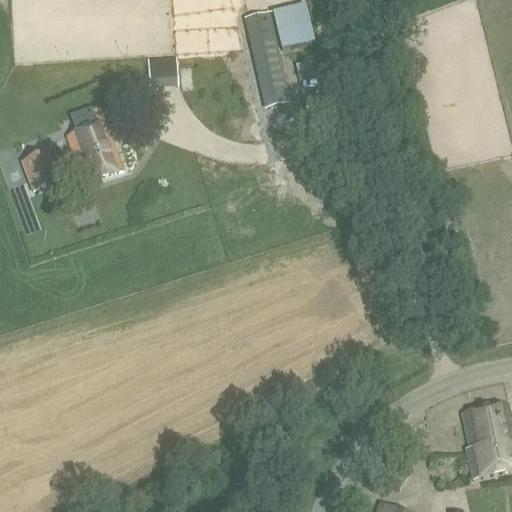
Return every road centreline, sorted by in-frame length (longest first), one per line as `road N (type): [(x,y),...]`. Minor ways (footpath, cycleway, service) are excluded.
road 1 (track): [(460,388),(361,171),(321,0)]
road 2 (unclassified): [(327,511),(360,456),(409,411),(511,376)]
